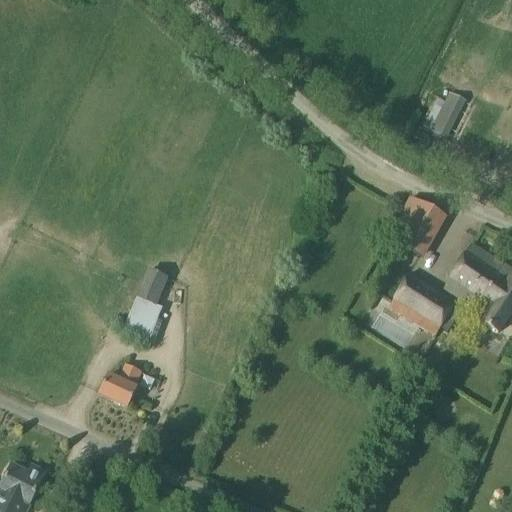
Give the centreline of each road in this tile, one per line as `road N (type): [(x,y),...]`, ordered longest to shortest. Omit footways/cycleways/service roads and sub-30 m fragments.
road 1 (unclassified): [(511,226),(379,167),(190,0)]
road 2 (residential): [(0,405),(243,511)]
